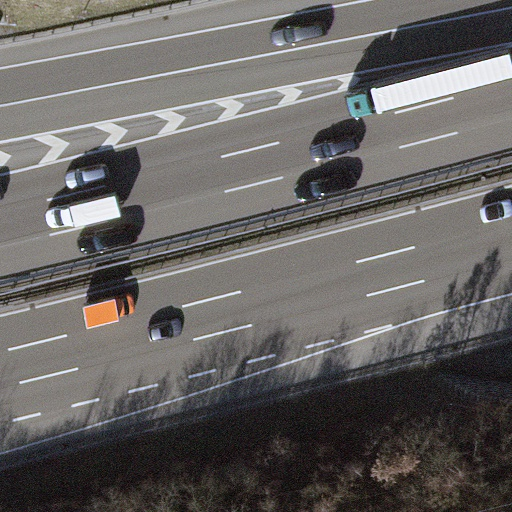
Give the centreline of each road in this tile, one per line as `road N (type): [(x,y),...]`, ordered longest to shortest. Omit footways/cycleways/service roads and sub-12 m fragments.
road 1 (motorway): [(511,85),(0,229)]
road 2 (motorway): [(0,370),(511,240)]
road 3 (motorway): [(511,74),(0,124)]
